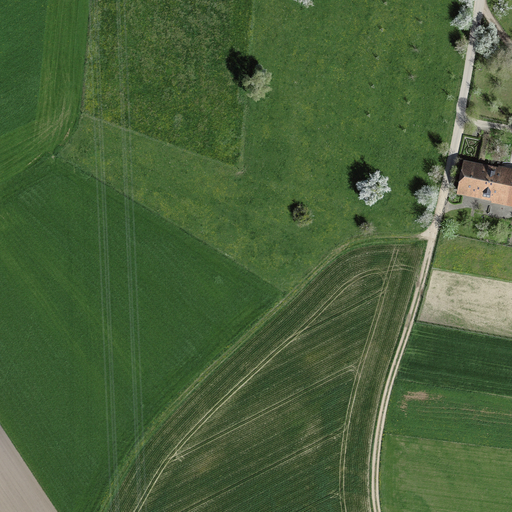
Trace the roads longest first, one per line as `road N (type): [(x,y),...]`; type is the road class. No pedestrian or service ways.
road 1 (track): [(433,235),(383,409),(377,511)]
road 2 (unclassified): [(480,0),(433,235)]
